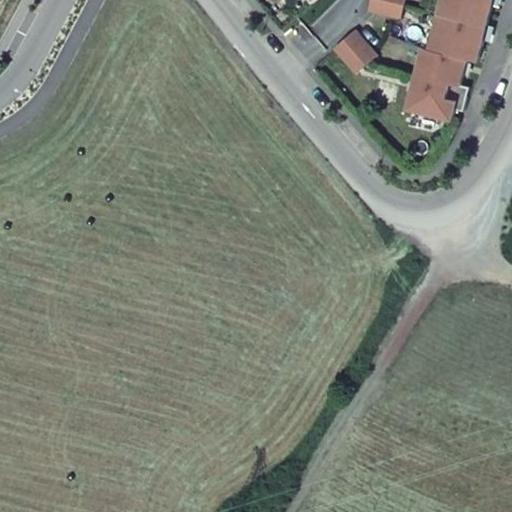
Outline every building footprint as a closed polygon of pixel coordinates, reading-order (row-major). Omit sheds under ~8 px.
[(407,0),(373,0),(371,11),(403,19),(407,0)] [(462,0),(458,18),(441,14),(437,30),(454,34),(449,54),(432,50),(425,49),(421,66),(430,69),(428,77),(419,75),(410,110),(455,121),(459,102),(468,104),(472,88),(464,86),(470,59),(480,62),(495,0),(462,0)] [(444,0),(441,14),(458,18),(462,0),(444,0)] [(358,30),(336,48),(358,73),(379,54),(358,30)] [(437,30),(432,50),(449,54),(454,34),(437,30)] [(421,66),(419,75),(428,77),(430,69),(421,66)]
